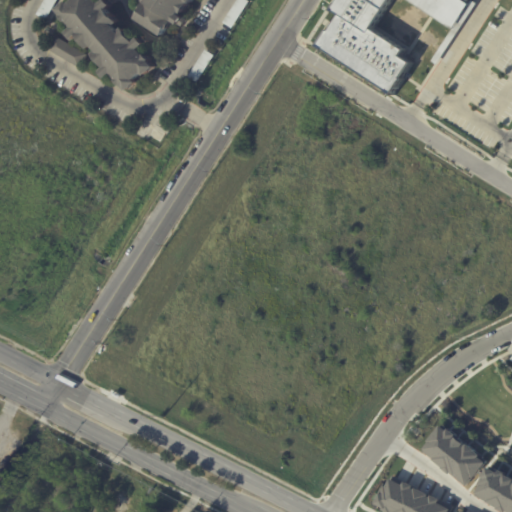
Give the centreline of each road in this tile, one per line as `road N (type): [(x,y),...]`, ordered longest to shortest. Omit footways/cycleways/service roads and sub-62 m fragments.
road 1 (tertiary): [(304,0),(58,381)]
road 2 (residential): [(230,0),(170,95),(145,106),(126,103),(34,48),(28,21),(37,0)]
road 3 (residential): [(279,40),(511,186)]
road 4 (residential): [(328,511),(398,411),(511,325)]
road 5 (primary): [(44,404),(241,506)]
road 6 (primary): [(312,511),(127,416)]
